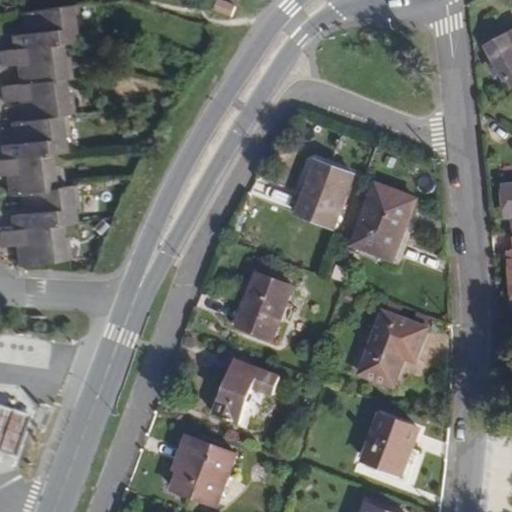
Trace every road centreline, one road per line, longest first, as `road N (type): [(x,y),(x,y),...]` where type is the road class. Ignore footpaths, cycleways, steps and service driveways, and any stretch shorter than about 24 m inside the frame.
road 1 (residential): [(99,511),(197,255),(284,102),(309,92),(465,148)]
road 2 (primary): [(135,299),(302,39),(357,0)]
road 3 (residential): [(465,148),(475,329),(462,511)]
road 4 (primary): [(297,0),(166,196),(135,299)]
road 5 (primary): [(135,299),(54,511)]
road 6 (residential): [(444,0),(465,148)]
road 7 (residential): [(0,291),(135,299)]
